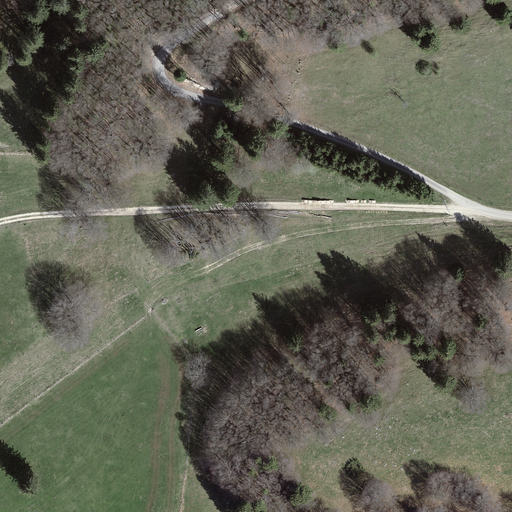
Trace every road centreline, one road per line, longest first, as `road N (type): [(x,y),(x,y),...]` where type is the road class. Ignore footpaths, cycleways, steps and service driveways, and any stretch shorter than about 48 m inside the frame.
road 1 (track): [(0,221),(96,209),(477,210)]
road 2 (track): [(245,0),(172,51),(172,81),(320,134),(477,210)]
